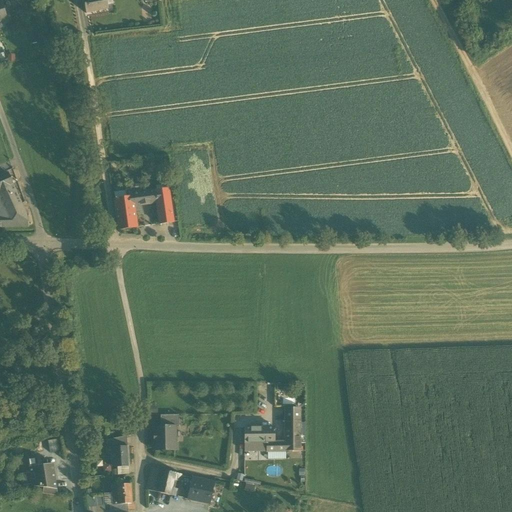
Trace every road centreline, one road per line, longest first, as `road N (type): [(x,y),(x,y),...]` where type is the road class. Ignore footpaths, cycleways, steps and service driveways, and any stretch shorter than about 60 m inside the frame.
road 1 (unclassified): [(112,244),(511,245)]
road 2 (unclassified): [(139,511),(143,392),(112,244)]
road 3 (unclassified): [(78,511),(41,244)]
road 4 (track): [(76,0),(112,244)]
road 5 (track): [(511,156),(432,0)]
road 6 (unclassified): [(41,244),(42,226),(0,109)]
